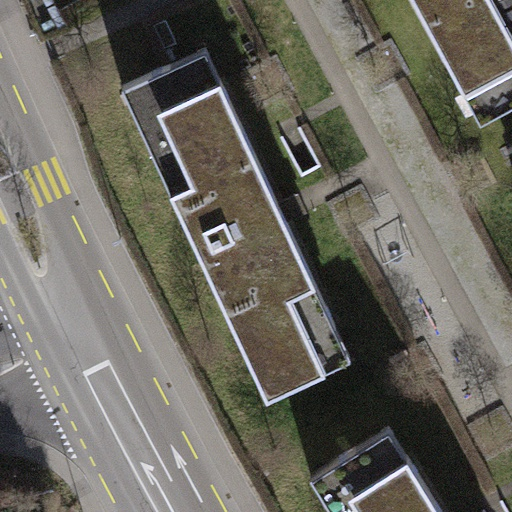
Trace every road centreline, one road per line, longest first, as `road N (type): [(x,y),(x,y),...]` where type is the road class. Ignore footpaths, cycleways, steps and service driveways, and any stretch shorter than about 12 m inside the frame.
road 1 (primary): [(0,149),(85,348)]
road 2 (primary): [(85,348),(171,511)]
